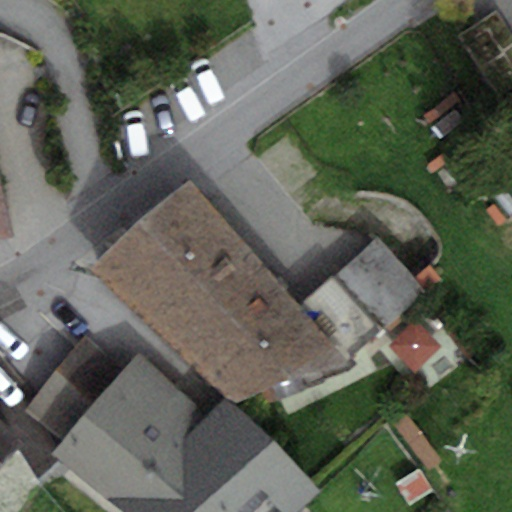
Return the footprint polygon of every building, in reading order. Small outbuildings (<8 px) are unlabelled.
[(511,87),(511,34),(496,10),(457,36),(496,98),(511,87)] [(299,302),(188,178),(91,268),(230,399),(350,361),(426,289),(374,238),(299,302)] [(55,449),(116,506),(207,415),(138,353),(123,369),(87,336),(23,406),(62,441),(55,449)] [(221,399),(207,415),(116,506),(122,511),(295,511),(318,489),(221,399)] [(0,419),(0,465),(22,440),(0,419)]
